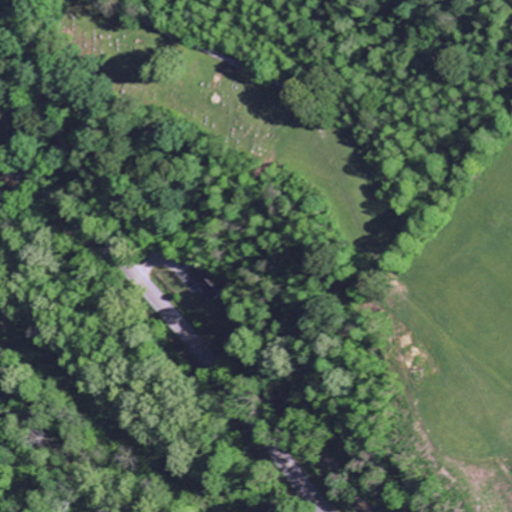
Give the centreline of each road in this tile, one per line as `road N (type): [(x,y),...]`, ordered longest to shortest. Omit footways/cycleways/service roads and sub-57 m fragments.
road 1 (residential): [(115,251),(124,208),(0,73),(109,2),(296,91)]
road 2 (secondary): [(0,152),(189,325),(264,437),(327,511)]
